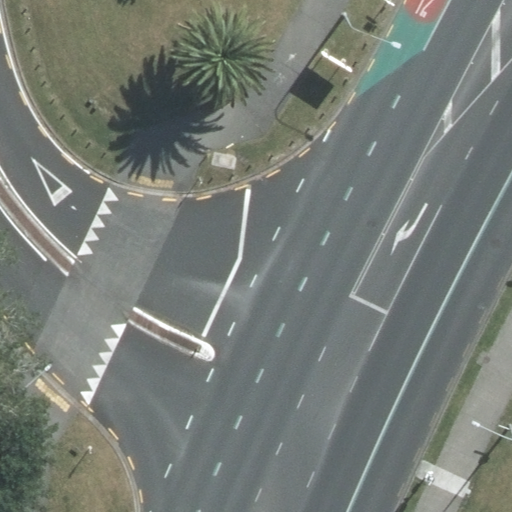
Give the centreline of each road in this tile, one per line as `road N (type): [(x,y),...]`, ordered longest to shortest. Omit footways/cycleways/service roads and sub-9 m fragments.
road 1 (residential): [(0,101),(53,186),(120,234),(220,269),(306,279)]
road 2 (primary): [(306,279),(453,0)]
road 3 (residential): [(237,449),(107,367),(0,252)]
road 4 (primary): [(237,449),(306,279)]
road 5 (primary): [(427,339),(349,505)]
road 6 (primary): [(511,177),(427,339)]
road 7 (residential): [(306,279),(427,339)]
road 8 (unclassified): [(349,505),(237,449)]
